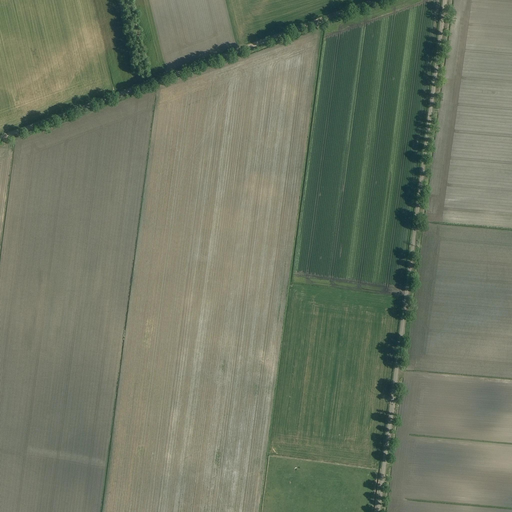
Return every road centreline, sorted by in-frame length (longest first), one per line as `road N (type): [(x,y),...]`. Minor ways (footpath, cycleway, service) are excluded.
road 1 (unclassified): [(376,511),(444,0)]
road 2 (track): [(0,138),(378,0)]
